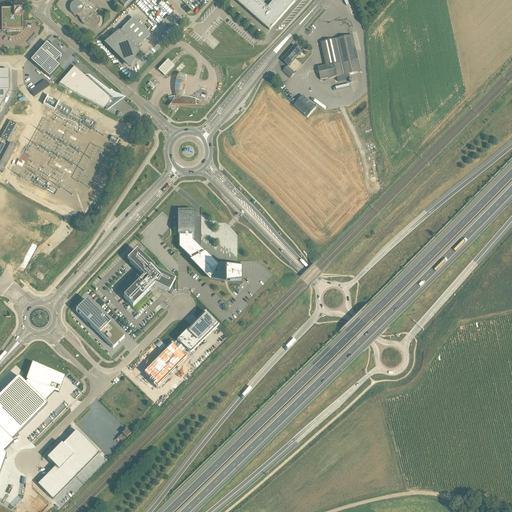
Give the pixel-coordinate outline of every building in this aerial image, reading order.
[(81,17),(79,18),(79,19),(83,24),(98,9),(89,0),(80,0),(81,0),(78,2),(77,2),(76,2),(75,2),(74,2),(73,3),(72,4),(71,5),(70,6),(70,7),(70,9),(70,10),(70,11),(71,13),(72,14),(72,13),(73,14),(74,15),(75,15),(76,15),(77,15),(78,15),(81,17)] [(297,0),(275,0),(268,8),(259,0),(234,0),(236,1),(237,1),(241,4),(240,5),(242,6),(243,6),(249,11),(248,12),(250,13),(251,13),(257,18),(256,19),(258,21),(259,20),(261,22),(261,23),(262,24),(263,23),(265,26),(270,31),(273,27),(272,27),(294,2),(294,3),(297,0)] [(2,32),(7,32),(22,31),(22,11),(2,12),(2,32)] [(119,31),(104,44),(129,69),(139,52),(136,49),(150,35),(133,18),(119,32),(119,31)] [(321,43),(324,43),(328,62),(325,62),(326,66),(318,68),(321,80),(329,79),(361,73),(353,36),(321,43)] [(47,43),(31,61),(50,78),(60,67),(56,63),(60,58),(62,56),(59,54),(47,43)] [(301,52),(295,46),(282,60),(288,66),(301,52)] [(173,65),(172,64),(167,60),(158,70),(162,74),(164,75),(173,65)] [(104,109),(105,108),(112,100),(74,67),(59,85),(104,109)] [(294,74),(287,67),(284,71),(291,78),(294,74)] [(0,70),(0,90),(10,91),(9,71),(0,70)] [(173,90),(175,96),(177,96),(180,96),(183,90),(185,85),(185,81),(184,74),(177,73),(175,80),(174,84),(173,90)] [(45,82),(31,92),(34,97),(48,87),(45,82)] [(0,90),(0,108),(1,106),(1,101),(4,101),(4,96),(7,96),(10,91),(0,90)] [(195,105),(196,99),(194,98),(191,98),(188,97),(186,97),(183,96),(180,96),(177,96),(175,96),(173,96),(171,97),(169,97),(168,98),(172,102),(170,105),(195,105)] [(307,118),(316,108),(303,96),(294,106),(307,118)] [(0,163),(0,171),(2,173),(17,147),(17,146),(16,147),(11,144),(11,143),(0,163)] [(94,205),(88,217),(81,213),(78,218),(90,224),(99,208),(94,205)] [(240,262),(237,262),(217,262),(204,249),(203,249),(198,244),(198,245),(197,244),(197,243),(197,242),(196,242),(195,242),(194,241),(195,241),(193,239),(194,239),(194,215),(194,211),(178,211),(178,215),(178,236),(178,240),(179,240),(179,246),(179,249),(188,257),(191,260),(190,261),(210,282),(224,284),(224,289),(227,289),(229,289),(238,288),(240,288),(240,278),(240,262)] [(158,272),(139,254),(137,251),(127,261),(144,277),(123,298),(133,307),(152,288),(154,286),(169,293),(175,281),(172,280),(158,272)] [(87,301),(76,312),(86,322),(88,324),(113,349),(124,338),(87,301)] [(206,312),(177,340),(191,354),(219,325),(207,313),(206,312)] [(148,384),(147,385),(152,390),(156,385),(158,387),(186,358),(182,354),(186,350),(181,345),(177,349),(173,345),(147,370),(154,377),(149,382),(148,384)] [(0,474),(3,465),(4,461),(5,461),(6,457),(7,456),(4,453),(14,443),(12,441),(16,437),(19,434),(19,433),(22,430),(22,431),(37,416),(37,415),(40,412),(43,409),(43,410),(43,409),(47,405),(45,403),(45,402),(43,399),(45,397),(47,400),(48,400),(45,397),(46,396),(52,390),(56,391),(58,386),(61,387),(65,378),(64,378),(33,367),(31,366),(26,381),(28,381),(26,384),(19,377),(15,381),(14,381),(15,381),(11,384),(11,385),(9,387),(8,387),(9,387),(0,395),(0,474)] [(55,467),(38,485),(53,500),(99,453),(76,431),(48,460),(55,467)]
